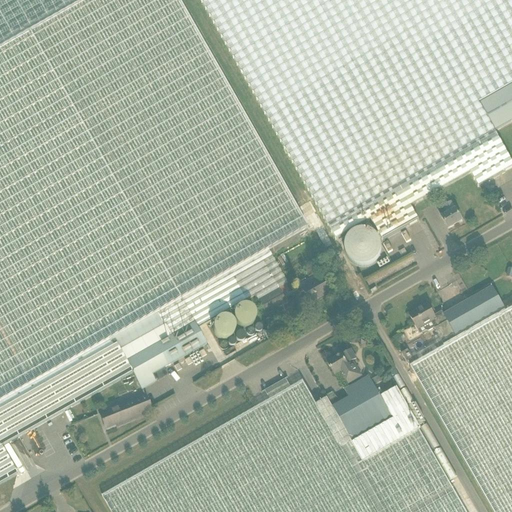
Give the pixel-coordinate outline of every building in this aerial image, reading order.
[(0,0),(0,47),(83,0),(0,0)] [(87,0),(0,49),(0,403),(26,389),(243,266),(304,231),(173,0),(87,0)] [(485,130),(475,111),(411,0),(197,0),(335,244),(371,223),(382,245),(418,224),(411,211),(471,177),(479,191),(511,171),(511,164),(508,158),(495,135),(492,129),(489,131),(488,128),(485,130)] [(511,0),(411,0),(475,111),(480,108),(511,90),(511,0)] [(485,130),(488,128),(489,131),(492,129),(495,135),(511,125),(511,90),(480,108),(475,111),(485,130)] [(452,202),(444,207),(437,211),(448,230),(462,222),(452,202)] [(26,389),(0,403),(0,485),(17,476),(1,448),(9,444),(33,430),(73,408),(132,374),(141,390),(155,382),(151,376),(206,345),(196,329),(254,296),(265,315),(286,304),(279,290),(287,285),(271,257),(307,237),(304,231),(243,266),(26,389)] [(330,293),(322,279),(303,290),(311,303),(330,293)] [(448,322),(436,329),(434,329),(443,345),(505,310),(492,288),(444,315),(448,322)] [(432,322),(436,329),(448,322),(444,315),(442,312),(434,316),(428,306),(410,316),(417,330),(432,322)] [(511,511),(511,310),(411,369),(493,511),(511,511)] [(327,363),(332,371),(335,376),(341,372),(349,384),(357,378),(350,366),(353,364),(352,361),(356,359),(351,350),(343,355),(344,356),(342,357),(341,355),(327,363)] [(408,366),(414,362),(408,351),(401,354),(408,366)] [(378,377),(371,381),(369,377),(345,391),(349,399),(332,409),(327,400),(316,406),(302,383),(102,497),(110,511),(465,511),(419,431),(421,430),(397,388),(380,398),(374,387),(381,382),(378,377)] [(145,396),(99,415),(105,430),(117,425),(118,427),(152,414),(145,396)]
